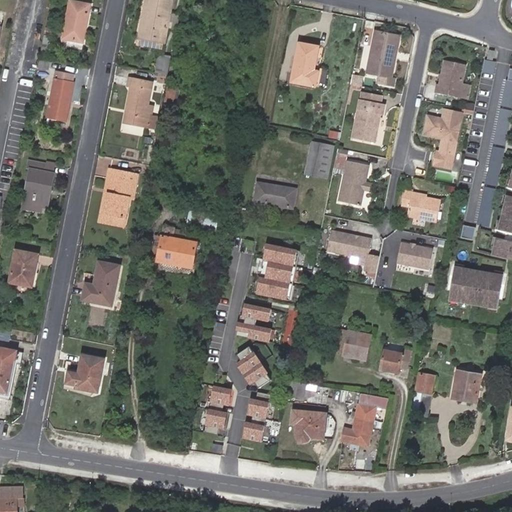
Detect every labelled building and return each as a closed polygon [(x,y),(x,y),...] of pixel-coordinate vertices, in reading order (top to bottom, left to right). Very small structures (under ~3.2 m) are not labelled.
[(170,52),(172,39),(176,23),(179,7),(154,2),(146,46),(170,52)] [(88,47),(97,9),(78,6),(69,44),(88,47)] [(176,23),(172,39),(183,41),(186,26),(176,23)] [(389,76),(397,36),(373,31),(365,71),(377,74),(375,82),(391,85),(393,77),(389,76)] [(55,41),(45,39),(43,47),(53,49),(55,41)] [(304,45),(295,83),(319,88),(322,73),(317,72),(322,49),(304,45)] [(168,59),(170,52),(146,46),(144,54),(168,59)] [(486,72),(495,73),(496,61),(487,60),(486,72)] [(50,73),(52,66),(41,64),(40,71),(50,73)] [(439,86),(438,95),(447,97),(468,101),(475,68),(454,64),(448,88),(439,86)] [(178,85),(182,67),(172,65),(168,82),(178,85)] [(511,107),(511,68),(503,106),(511,107)] [(76,92),(78,85),(61,81),(53,120),(62,121),(63,119),(70,120),(74,104),(76,104),(79,92),(76,92)] [(135,120),(132,132),(153,137),(162,93),(138,88),(131,119),(135,120)] [(185,116),(189,99),(179,97),(175,114),(185,116)] [(384,117),(386,106),(363,101),(355,141),(375,145),(381,116),(384,117)] [(511,109),(501,108),(498,144),(510,145),(511,124),(511,109)] [(456,157),(465,115),(451,112),(449,121),(432,118),(429,120),(426,133),(428,136),(445,139),(442,154),(450,156),(447,169),(453,170),(456,157)] [(490,184),(502,185),(506,147),(494,146),(490,184)] [(326,182),(333,153),(312,148),(305,178),(326,182)] [(442,154),(440,154),(437,167),(447,169),(450,156),(442,154)] [(368,166),(346,161),(337,202),(359,207),(368,166)] [(50,193),(55,194),(59,178),(49,176),(50,167),(33,163),(31,173),(34,174),(28,205),(47,210),(50,193)] [(141,194),(144,195),(146,185),(117,179),(115,189),(119,190),(112,223),(133,228),(138,208),(141,194)] [(299,213),(303,194),(265,187),(261,206),(299,213)] [(481,225),(493,227),(498,188),(486,187),(481,225)] [(119,190),(115,189),(107,231),(132,236),(133,228),(112,223),(119,190)] [(52,211),(55,194),(50,193),(47,210),(52,211)] [(511,195),(507,194),(498,233),(511,236),(511,195)] [(429,203),(416,200),(416,198),(408,196),(405,209),(413,211),(412,218),(441,224),(445,207),(429,203)] [(476,239),(478,227),(466,226),(464,237),(476,239)] [(372,241),(329,232),(325,252),(368,261),(372,241)] [(190,267),(189,271),(201,273),(208,241),(197,239),(196,247),(181,243),(183,235),(172,233),(170,241),(165,240),(161,259),(166,260),(166,262),(190,267)] [(196,247),(197,239),(183,235),(181,243),(196,247)] [(511,240),(496,237),(492,257),(511,261),(511,240)] [(302,253),(269,246),(259,296),(292,303),(302,253)] [(434,254),(402,247),(398,267),(430,274),(434,254)] [(36,290),(42,258),(20,253),(14,285),(36,290)] [(165,266),(189,271),(190,267),(166,262),(165,266)] [(116,310),(125,270),(104,265),(99,289),(95,288),(91,304),(116,310)] [(504,275),(454,267),(448,302),(498,310),(504,275)] [(273,313),(246,307),(239,338),(270,345),(273,332),(269,331),(273,313)] [(370,337),(347,332),(342,356),(365,361),(370,337)] [(271,381),(250,348),(237,356),(241,362),(239,365),(252,384),(255,383),(259,389),(271,381)] [(384,350),(380,370),(398,373),(399,366),(408,367),(410,354),(384,350)] [(102,399),(109,363),(87,359),(83,378),(73,376),(71,388),(81,390),(80,394),(102,399)] [(0,405),(9,407),(17,370),(0,366),(0,405)] [(420,370),(416,390),(431,394),(436,373),(420,370)] [(481,404),(486,377),(457,371),(452,398),(481,404)] [(302,398),(306,382),(291,380),(288,397),(302,398)] [(234,392),(216,388),(206,435),(224,439),(234,392)] [(272,395),(255,392),(246,439),(262,442),(272,395)] [(384,411),(386,400),(361,395),(354,432),(345,431),(342,443),(369,448),(376,409),(384,411)] [(423,416),(427,398),(417,396),(413,414),(423,416)] [(323,439),(326,416),(294,411),(292,423),(298,425),(297,435),(297,436),(297,437),(297,438),(297,439),(297,440),(298,440),(298,441),(299,441),(299,442),(300,442),(301,443),(302,443),(303,443),(304,443),(305,443),(306,443),(307,442),(308,442),(308,441),(309,441),(309,440),(310,440),(310,439),(310,438),(311,438),(323,439)] [(18,511),(18,502),(0,502),(0,511),(18,511)]
